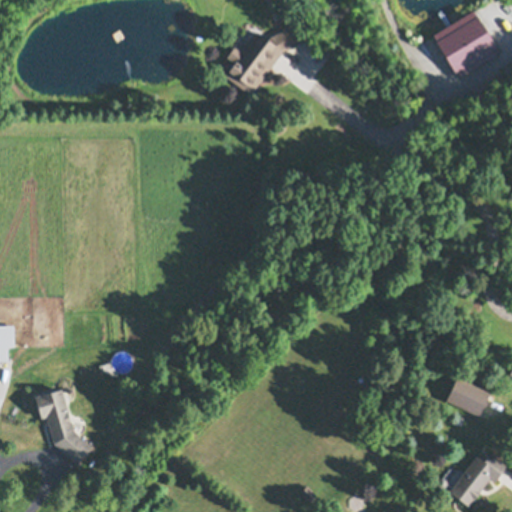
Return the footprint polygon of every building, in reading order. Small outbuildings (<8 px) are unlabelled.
[(433,30),(473,6),(499,50),(459,73),(450,58),(442,45),(436,36),(433,30)] [(225,71),(229,64),(228,64),(232,57),(226,52),(234,42),(242,48),(257,27),(269,32),(290,21),(298,39),(282,47),(250,91),(225,71)] [(0,322),(14,323),(14,345),(8,345),(8,359),(0,359),(0,322)] [(34,393),(61,386),(69,409),(68,410),(71,419),(74,429),(92,446),(77,463),(54,441),(46,414),(41,415),(34,393)] [(462,426),(467,420),(473,425),(468,431),(462,426)] [(449,488),(476,452),(484,457),(491,450),(507,463),(497,475),(497,476),(494,479),(490,476),(479,489),(480,489),(474,497),(473,497),(468,503),(449,488)] [(444,485),(440,485),(437,483),(437,479),(440,476),(444,476),(447,478),(447,482),(444,485)] [(300,491),(307,484),(316,493),(309,500),(300,491)]
